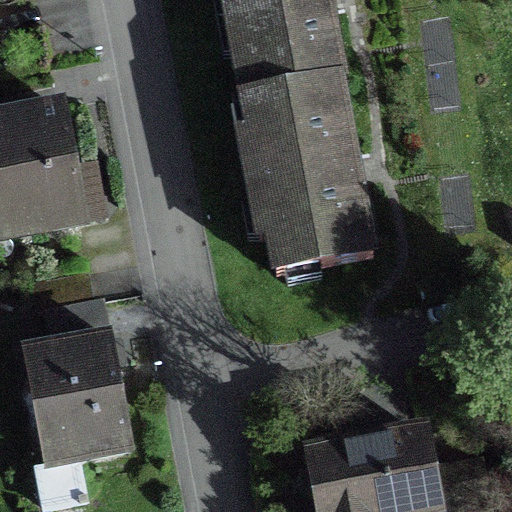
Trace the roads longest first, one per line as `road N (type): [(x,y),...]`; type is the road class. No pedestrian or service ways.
road 1 (residential): [(120,0),(195,404)]
road 2 (residential): [(195,404),(511,311)]
